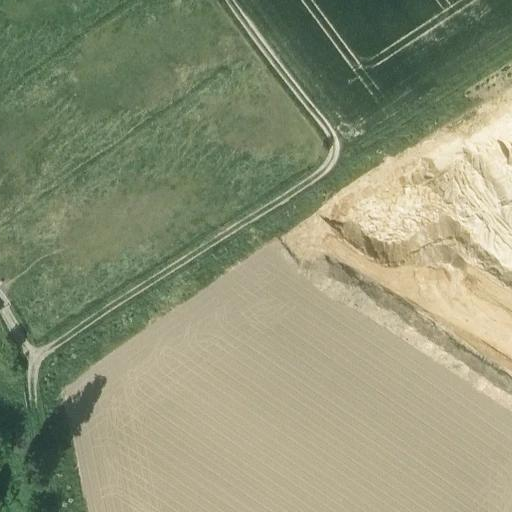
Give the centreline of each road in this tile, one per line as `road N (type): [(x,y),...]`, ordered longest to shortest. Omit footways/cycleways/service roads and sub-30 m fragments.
road 1 (track): [(72,511),(56,366),(511,72)]
road 2 (track): [(229,0),(360,169)]
